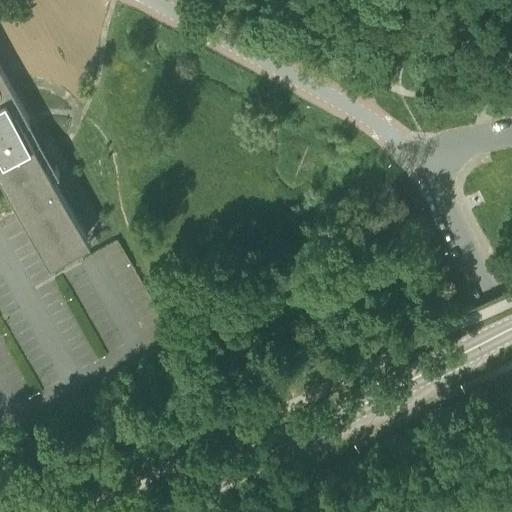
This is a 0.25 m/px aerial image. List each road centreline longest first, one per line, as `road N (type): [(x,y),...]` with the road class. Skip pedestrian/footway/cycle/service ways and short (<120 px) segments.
road 1 (tertiary): [(155,511),(511,329)]
road 2 (unclassified): [(433,166),(380,124),(154,0)]
road 3 (unclassified): [(511,339),(438,196),(433,166)]
